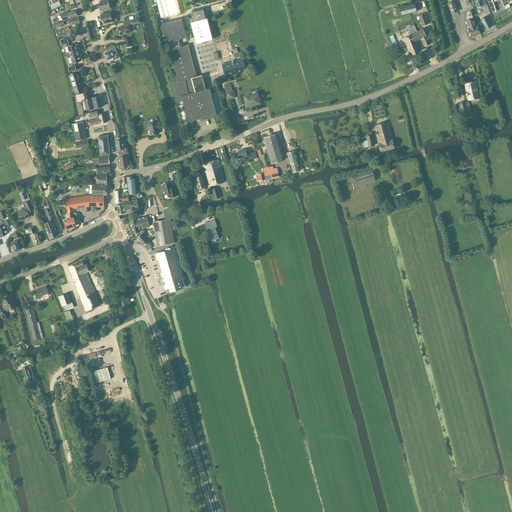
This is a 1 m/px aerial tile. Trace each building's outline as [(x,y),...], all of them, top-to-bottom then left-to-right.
[(100,10),(112,8),(111,2),(109,2),(108,0),(103,0),(100,1),(100,4),(99,4),(100,10)] [(156,0),(161,18),(180,13),(176,0),(156,0)] [(500,0),(504,10),(510,7),(509,4),(511,2),(511,0),(487,0),(492,13),(497,11),(493,2),(498,0),(500,0)] [(52,9),(61,5),(59,1),(50,5),(52,9)] [(451,14),(458,11),(454,1),(448,3),(451,14)] [(402,15),(416,11),(414,4),(400,7),(402,15)] [(76,10),(67,13),(67,12),(61,14),(63,20),(77,16),(76,10)] [(202,10),(190,13),(193,22),(204,19),(202,10)] [(112,18),(114,18),(112,12),(100,14),(102,20),(103,20),(104,23),(113,21),(112,18)] [(428,24),(425,13),(424,13),(424,14),(419,16),(422,26),(428,24)] [(478,16),(483,30),(488,28),(484,16),(481,18),(480,15),(478,16)] [(78,17),(63,22),(54,24),(55,28),(61,26),(64,25),(64,24),(69,23),(69,26),(80,23),(78,17)] [(165,43),(186,38),(181,18),(160,24),(165,43)] [(193,22),(191,22),(196,43),(213,39),(207,18),(204,19),(193,22)] [(471,37),(481,34),(477,25),(476,26),(474,18),(466,21),(469,28),(468,29),(471,37)] [(124,26),(118,28),(120,35),(131,32),(130,27),(135,26),(134,24),(132,24),(131,20),(123,22),(124,26)] [(415,26),(408,29),(411,35),(413,33),(417,31),(415,26)] [(423,28),(418,31),(421,39),(424,47),(431,44),(427,36),(423,28)] [(413,43),(406,46),(410,56),(421,50),(417,40),(421,39),(418,31),(417,31),(413,33),(415,38),(416,39),(412,41),(413,43)] [(403,38),(406,46),(413,43),(412,41),(416,39),(415,38),(413,33),(411,35),(403,38)] [(68,46),(70,55),(78,52),(75,44),(69,45),(68,43),(65,44),(66,46),(68,46)] [(175,48),(169,49),(173,64),(170,64),(171,69),(174,68),(176,77),(170,79),(169,79),(175,103),(176,103),(178,102),(183,101),(188,122),(190,121),(195,120),(199,119),(216,114),(211,94),(210,88),(205,90),(201,76),(197,77),(188,44),(180,46),(175,48)] [(119,58),(115,48),(105,53),(108,60),(113,57),(115,60),(119,58)] [(78,52),(70,55),(73,63),(71,63),(72,66),(75,66),(74,63),(80,61),(78,52)] [(225,77),(240,73),(246,71),(243,59),(222,65),(225,77)] [(75,93),(83,91),(78,75),(78,73),(70,76),(75,93)] [(468,101),(480,98),(476,81),(465,83),(468,101)] [(249,94),(244,96),(247,106),(252,105),(252,106),(255,105),(255,104),(260,103),(259,101),(260,100),(260,99),(259,98),(258,97),(257,94),(256,90),(248,92),(249,94)] [(232,91),(226,93),(227,99),(234,97),(232,91)] [(75,94),(75,95),(76,103),(79,114),(85,113),(84,110),(86,110),(103,106),(100,95),(100,96),(88,98),(86,92),(75,94)] [(459,103),(455,104),(458,115),(462,114),(467,113),(465,102),(459,103)] [(182,105),(179,106),(185,127),(188,126),(182,105)] [(97,116),(97,119),(106,117),(105,113),(98,115),(97,110),(90,112),(92,117),(97,116)] [(97,119),(89,120),(90,125),(107,122),(106,117),(97,119)] [(83,121),(72,123),(75,139),(86,138),(83,121)] [(156,122),(148,124),(151,135),(159,134),(157,129),(162,128),(161,122),(156,123),(156,122)] [(378,124),(380,133),(390,131),(388,122),(378,124)] [(390,131),(380,133),(376,134),(381,151),(394,148),(390,131)] [(268,136),(264,137),(267,149),(276,147),(277,147),(280,146),(276,134),(272,135),(271,134),(269,135),(268,136)] [(100,155),(110,154),(108,135),(98,136),(99,142),(97,143),(97,144),(99,144),(100,155)] [(365,147),(374,144),(372,135),(367,136),(367,140),(363,141),(365,147)] [(122,139),(116,140),(117,149),(118,150),(119,155),(123,154),(128,152),(127,147),(126,147),(124,147),(123,142),(122,143),(122,139)] [(284,160),(280,146),(277,147),(276,147),(267,149),(271,163),(284,160)] [(248,156),(247,156),(245,149),(238,151),(240,158),(245,156),(245,159),(252,158),(253,159),(257,158),(255,152),(247,154),(248,156)] [(293,172),(300,170),(295,151),(287,153),(293,172)] [(123,157),(119,158),(120,162),(127,161),(126,156),(127,155),(129,155),(128,152),(123,154),(123,156),(123,157)] [(109,155),(99,157),(93,157),(94,160),(93,160),(94,164),(99,164),(99,165),(109,163),(109,155)] [(219,159),(203,163),(206,173),(207,173),(210,186),(224,182),(220,168),(221,168),(219,159)] [(97,176),(93,176),(94,185),(107,185),(107,184),(107,172),(110,172),(109,165),(97,167),(97,176)] [(266,180),(279,177),(277,168),(273,168),(272,166),(263,168),(264,171),(266,180)] [(356,187),(376,181),(372,170),(353,175),(356,187)] [(206,186),(203,175),(195,177),(198,189),(206,186)] [(132,176),(126,176),(126,177),(127,182),(127,185),(128,189),(128,194),(137,193),(136,191),(135,178),(133,178),(132,176)] [(170,197),(177,196),(175,187),(172,188),(170,183),(163,184),(163,185),(162,186),(163,189),(164,189),(165,194),(168,193),(169,194),(170,197)] [(93,185),(93,190),(93,194),(107,194),(107,185),(94,185),(93,185)] [(212,190),(210,191),(213,200),(220,198),(217,188),(212,190)] [(404,189),(392,192),(395,202),(407,198),(404,189)] [(115,191),(116,203),(117,203),(129,201),(128,194),(122,194),(122,192),(122,190),(116,191),(115,191)] [(74,208),(89,206),(89,195),(65,199),(67,212),(68,212),(72,212),(71,208),(71,207),(73,207),(74,208)] [(89,195),(89,206),(90,206),(104,206),(104,196),(89,195)] [(131,200),(133,210),(139,209),(137,199),(131,200)] [(131,211),(133,210),(131,200),(131,201),(123,202),(123,204),(117,205),(119,213),(131,211)] [(28,201),(24,203),(25,206),(22,208),(21,210),(21,211),(17,212),(20,220),(29,216),(28,212),(31,211),(29,207),(31,207),(28,201)] [(45,210),(50,221),(54,219),(50,208),(45,210)] [(72,217),(72,212),(68,212),(69,219),(64,220),(67,229),(67,228),(69,230),(71,229),(71,227),(76,225),(73,217),(72,217)] [(147,216),(136,219),(137,222),(141,221),(143,228),(149,226),(149,224),(150,223),(149,220),(148,220),(147,216)] [(132,220),(131,220),(134,233),(139,232),(138,229),(143,228),(141,221),(137,222),(136,219),(135,217),(131,218),(132,220)] [(43,221),(44,223),(49,239),(58,235),(52,219),(50,221),(48,221),(47,219),(43,221)] [(170,219),(153,221),(157,246),(174,243),(170,219)] [(217,227),(215,219),(207,222),(205,223),(211,241),(219,238),(216,227),(217,227)] [(34,227),(29,229),(31,234),(34,233),(38,243),(43,241),(40,232),(36,234),(34,227)] [(144,245),(148,242),(142,234),(138,237),(144,245)] [(18,240),(12,242),(15,251),(22,248),(18,240)] [(155,253),(166,292),(185,286),(183,278),(182,275),(181,273),(175,249),(174,246),(169,248),(169,249),(166,250),(155,253)] [(81,298),(80,298),(86,310),(101,304),(95,291),(86,273),(89,271),(86,264),(84,265),(82,261),(69,267),(81,298)] [(46,286),(36,290),(39,297),(48,293),(46,286)] [(68,293),(59,296),(62,305),(65,304),(71,302),(68,293)] [(5,311),(16,307),(14,301),(12,302),(10,296),(1,300),(5,311)] [(127,304),(125,297),(117,300),(119,306),(127,304)] [(41,338),(32,306),(25,308),(34,340),(41,338)] [(30,365),(22,368),(26,377),(27,382),(30,381),(34,380),(30,365)] [(109,367),(94,371),(97,382),(112,379),(109,367)]
